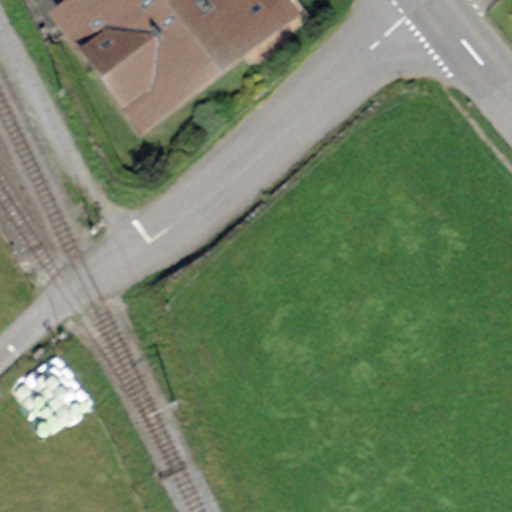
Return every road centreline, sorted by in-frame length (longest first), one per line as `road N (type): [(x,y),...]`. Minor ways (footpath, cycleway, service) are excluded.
road 1 (residential): [(410,0),(171,202),(0,362)]
road 2 (secondary): [(424,0),(511,97)]
